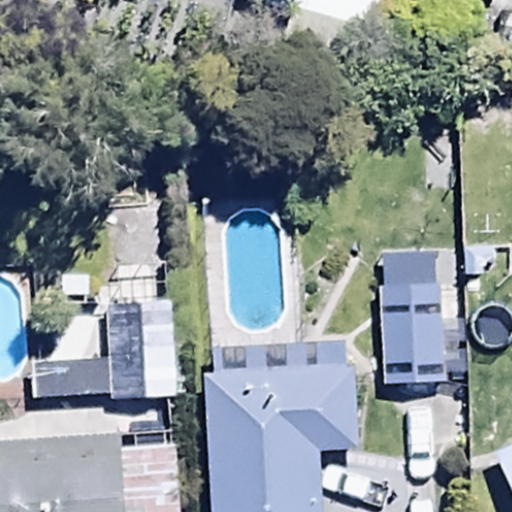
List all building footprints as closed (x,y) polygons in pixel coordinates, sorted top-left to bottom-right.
[(358,56),(374,0),(287,0),(278,33),(358,56)] [(374,291),(369,291),(372,388),(438,386),(438,375),(452,375),(450,307),(455,307),(454,252),(373,255),(374,291)] [(97,364),(97,397),(171,400),(172,329),(163,329),(164,303),(98,302),(97,364)] [(97,397),(97,364),(87,364),(88,320),(52,319),(52,361),(34,361),(33,396),(97,397)] [(206,373),(191,374),(199,511),(309,511),(306,453),(348,451),(343,370),(339,370),(338,347),(205,354),(206,373)] [(511,511),(511,404),(511,405),(511,441),(481,458),(509,511),(511,511)] [(0,511),(107,511),(104,439),(0,444),(0,511)] [(169,511),(168,450),(113,452),(114,511),(169,511)]
